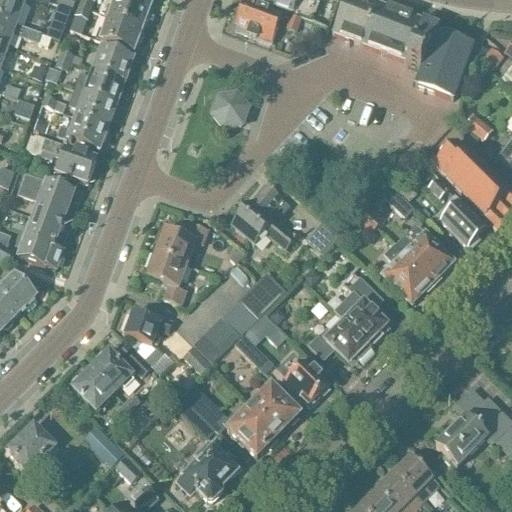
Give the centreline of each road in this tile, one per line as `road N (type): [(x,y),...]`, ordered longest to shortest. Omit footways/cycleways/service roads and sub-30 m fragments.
road 1 (residential): [(276,511),(511,276)]
road 2 (residential): [(0,402),(89,306),(138,176)]
road 3 (residential): [(138,176),(210,207),(321,89)]
road 4 (residential): [(321,89),(185,45)]
road 5 (residential): [(138,176),(185,45)]
road 6 (residential): [(437,120),(339,79),(321,89)]
